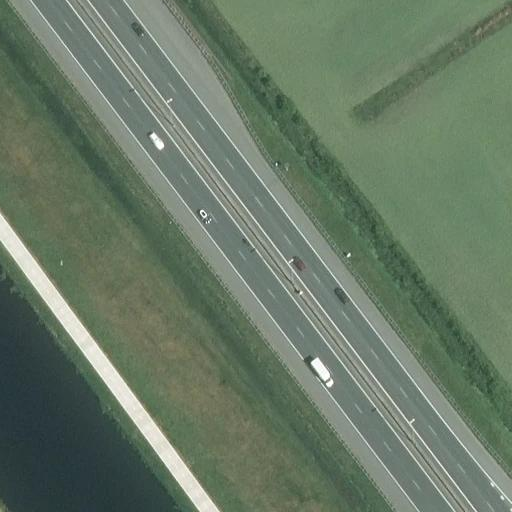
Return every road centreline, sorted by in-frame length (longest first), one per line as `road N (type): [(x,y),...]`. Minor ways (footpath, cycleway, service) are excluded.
road 1 (motorway): [(43,0),(432,511)]
road 2 (motorway): [(493,511),(111,0)]
